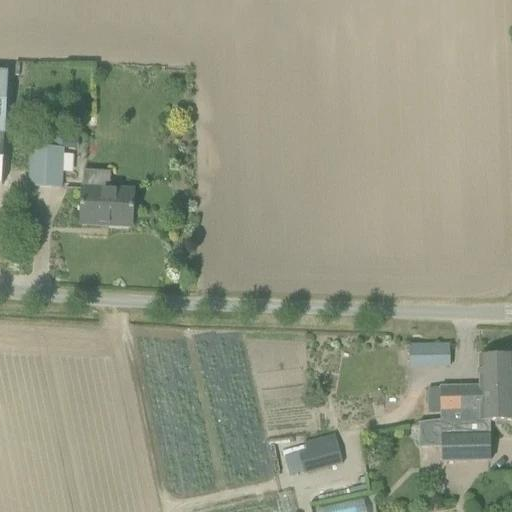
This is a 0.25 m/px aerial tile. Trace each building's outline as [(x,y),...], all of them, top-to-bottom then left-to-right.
[(0,135),(5,136),(8,75),(0,74),(0,135)] [(61,189),(62,190),(64,151),(62,151),(63,136),(33,134),(32,149),(30,188),(61,189)] [(134,193),(110,191),(111,174),(84,172),(84,190),(83,190),(81,226),(132,229),(134,193)] [(436,346),(436,347),(436,360),(450,360),(450,346),(436,346)] [(441,415),(441,422),(442,463),(491,462),(490,423),(511,422),(511,358),(480,359),(481,388),(428,390),(429,415),(441,415)] [(339,434),(305,444),(310,465),(344,456),(339,434)] [(375,511),(373,499),(314,510),(314,511),(375,511)]
